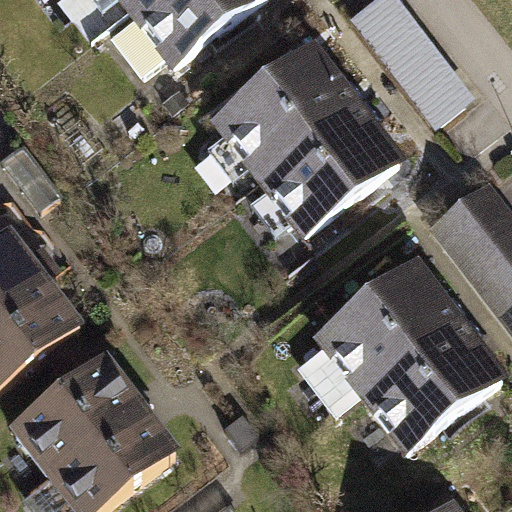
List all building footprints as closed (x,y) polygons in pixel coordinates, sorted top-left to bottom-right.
[(107,0),(129,26),(161,0),(107,0)] [(161,0),(129,26),(175,83),(277,1),(275,0),(161,0)] [(392,0),(385,0),(352,26),(436,134),(474,104),(392,0)] [(214,134),(260,191),(362,109),(316,52),(214,134)] [(260,191),(305,248),(408,166),(362,109),(260,191)] [(511,219),(481,181),(425,225),(511,332),(511,219)] [(0,250),(0,325),(52,284),(16,238),(0,250)] [(319,349),(364,406),(467,325),(421,267),(319,349)] [(0,325),(0,399),(89,330),(52,284),(0,325)] [(364,406),(410,463),(511,382),(511,381),(467,325),(364,406)] [(16,436),(53,482),(149,407),(113,361),(16,436)] [(53,482),(76,511),(109,511),(185,453),(149,407),(53,482)]
